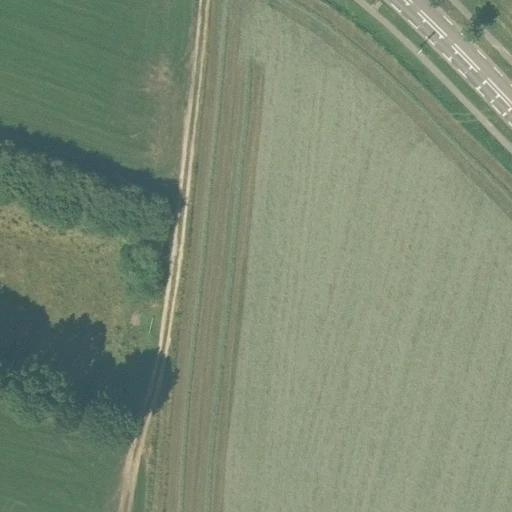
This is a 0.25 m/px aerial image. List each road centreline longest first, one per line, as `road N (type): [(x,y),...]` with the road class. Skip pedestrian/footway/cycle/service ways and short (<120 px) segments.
road 1 (track): [(201,0),(164,332),(154,511)]
road 2 (secondary): [(511,108),(404,0)]
